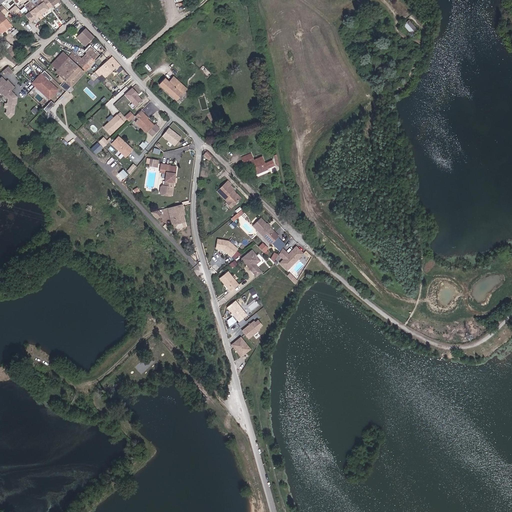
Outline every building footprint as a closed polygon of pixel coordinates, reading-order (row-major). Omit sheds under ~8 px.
[(31,0),(32,1),(42,14),(52,6),(47,0),(31,0)] [(26,15),(31,22),(38,16),(41,19),(44,17),(42,14),(32,1),(25,6),(30,12),(26,15)] [(14,16),(21,10),(16,4),(9,10),(14,16)] [(0,10),(0,26),(1,25),(5,30),(12,25),(0,10)] [(409,31),(415,26),(407,18),(401,23),(409,31)] [(85,46),(94,37),(86,29),(77,38),(85,46)] [(1,45),(6,50),(10,46),(6,42),(4,42),(1,45)] [(10,46),(6,50),(12,56),(17,52),(11,45),(10,46)] [(86,52),(84,51),(79,56),(75,53),(70,59),(63,52),(49,66),(60,77),(64,81),(71,87),(100,56),(91,47),(86,52)] [(112,56),(95,72),(99,76),(101,74),(105,77),(115,68),(119,73),(123,69),(112,56)] [(13,72),(8,66),(2,71),(5,74),(7,71),(10,74),(13,72)] [(49,99),(58,90),(47,80),(50,76),(44,71),(38,78),(41,81),(36,86),(49,99)] [(14,97),(10,92),(11,91),(14,87),(7,80),(5,82),(3,80),(4,80),(1,77),(0,77),(0,92),(0,93),(2,94),(8,99),(7,103),(6,104),(6,108),(7,109),(6,112),(5,113),(10,118),(14,114),(15,104),(16,104),(17,97),(14,97)] [(176,100),(186,90),(173,77),(168,82),(164,78),(158,84),(176,100)] [(36,86),(41,81),(38,78),(33,83),(36,86)] [(132,88),(125,95),(135,106),(142,101),(137,95),(138,94),(132,88)] [(198,98),(201,109),(207,108),(204,96),(198,98)] [(52,100),(45,109),(48,111),(55,103),(52,100)] [(144,113),(141,110),(136,115),(139,118),(136,121),(147,132),(154,126),(147,119),(143,114),(144,113)] [(117,115),(124,122),(127,119),(125,118),(120,112),(117,115)] [(127,119),(129,121),(135,116),(131,112),(125,118),(127,119)] [(124,122),(117,115),(104,128),(110,135),(124,122)] [(155,124),(154,126),(148,131),(152,136),(159,129),(155,124)] [(181,138),(168,128),(162,136),(174,146),(181,138)] [(131,148),(118,136),(111,144),(125,157),(130,152),(128,150),(131,148)] [(103,147),(108,143),(103,137),(98,142),(103,147)] [(209,160),(213,157),(207,152),(204,155),(209,160)] [(252,155),(242,159),(244,164),(251,162),(257,174),(267,170),(267,168),(274,165),(272,160),(265,164),(262,157),(254,160),(252,155)] [(132,163),(127,170),(131,173),(137,166),(132,163)] [(173,173),(174,167),(169,166),(169,165),(161,164),(160,171),(166,172),(164,186),(162,186),(160,187),(159,194),(161,196),(171,197),(172,195),(173,187),(172,187),(172,183),(174,183),(174,179),(175,173),(173,173)] [(217,192),(228,202),(230,203),(233,206),(240,200),(234,194),(232,193),(231,192),(233,190),(233,189),(230,186),(231,185),(228,182),(217,192)] [(241,199),(233,190),(231,192),(232,193),(234,194),(240,200),(241,199)] [(184,222),(182,215),(181,209),(183,209),(182,204),(167,208),(172,225),(184,222)] [(242,210),(233,218),(235,220),(244,212),(242,210)] [(150,212),(156,219),(161,214),(158,211),(150,212)] [(268,225),(267,224),(260,218),(253,225),(271,244),(278,236),(270,227),(269,227),(269,228),(267,226),(268,225)] [(217,241),(216,250),(225,251),(232,257),(238,250),(228,242),(217,241)] [(259,247),(264,252),(268,248),(263,243),(259,247)] [(280,263),(287,270),(303,253),(296,246),(288,254),(282,248),(279,254),(284,259),(280,263)] [(261,261),(253,251),(242,259),(253,273),(253,272),(257,277),(262,273),(256,265),(261,261)] [(239,286),(228,273),(220,280),(231,293),(239,286)] [(296,280),(289,273),(287,275),(294,283),(296,280)] [(254,298),(246,305),(251,310),(258,304),(254,298)] [(235,300),(227,307),(239,321),(247,315),(235,300)] [(242,330),(254,322),(253,320),(241,329),(242,330)] [(261,326),(257,320),(254,322),(242,330),(247,337),(258,331),(258,328),(261,326)] [(250,348),(240,336),(231,344),(241,356),(250,348)]
